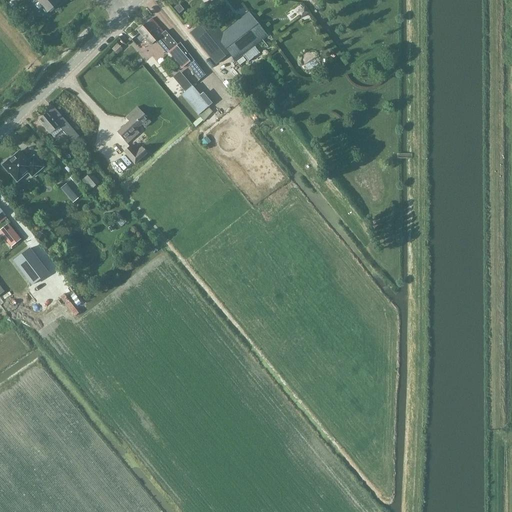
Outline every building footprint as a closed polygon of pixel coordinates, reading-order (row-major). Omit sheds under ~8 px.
[(26,0),(27,0),(38,0),(39,0),(36,2),(46,13),(62,0),(26,0)] [(304,8),(297,13),(301,18),(308,13),(304,8)] [(222,31),(214,37),(229,55),(234,62),(243,55),(248,62),(259,53),(254,47),(267,36),(249,12),(240,19),(223,32),(222,31)] [(209,18),(190,33),(216,65),(229,55),(214,37),(222,31),(210,17),(209,18)] [(165,31),(163,33),(151,19),(138,31),(151,45),(158,39),(169,52),(168,53),(182,69),(187,64),(199,80),(205,75),(180,44),(177,46),(165,31)] [(117,43),(111,49),(116,54),(122,49),(117,43)] [(192,86),(179,71),(172,77),(185,93),(181,96),(198,116),(209,106),(192,86)] [(261,77),(253,84),(258,90),(263,86),(265,88),(265,89),(279,106),(286,101),(271,83),(268,85),(261,77)] [(145,128),(151,123),(137,107),(125,118),(129,122),(116,132),(127,145),(139,134),(136,131),(142,126),(145,128)] [(38,121),(49,134),(57,127),(58,128),(58,127),(71,142),(78,137),(53,108),(38,121)] [(144,146),(149,152),(155,147),(150,140),(144,146)] [(148,154),(142,148),(141,147),(135,151),(130,146),(123,152),(134,165),(147,154),(148,154)] [(24,160),(25,159),(19,152),(8,161),(7,161),(4,163),(4,164),(3,166),(4,167),(4,168),(6,171),(7,171),(16,182),(27,173),(31,177),(42,168),(33,157),(26,163),(24,160)] [(87,176),(79,182),(86,190),(91,186),(93,188),(98,184),(92,177),(90,179),(87,176)] [(71,181),(63,188),(74,201),(82,194),(71,181)] [(8,225),(0,231),(0,233),(11,247),(20,240),(8,225)] [(14,261),(32,285),(47,273),(30,249),(14,261)]
